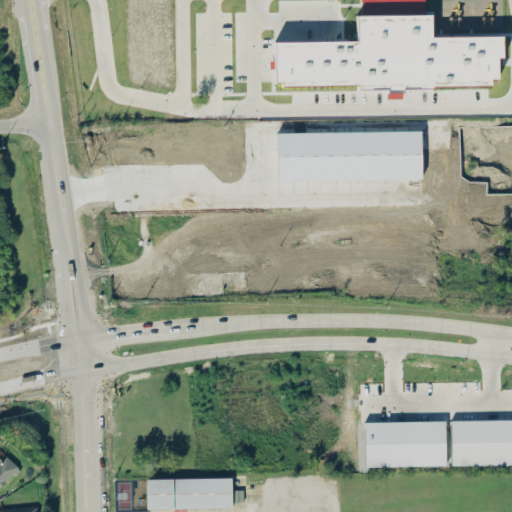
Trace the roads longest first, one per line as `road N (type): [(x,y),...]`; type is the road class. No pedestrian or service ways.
road 1 (tertiary): [(90,511),(84,370),(27,0)]
road 2 (secondary): [(84,370),(319,344),(511,357)]
road 3 (secondary): [(511,332),(366,320),(180,325)]
